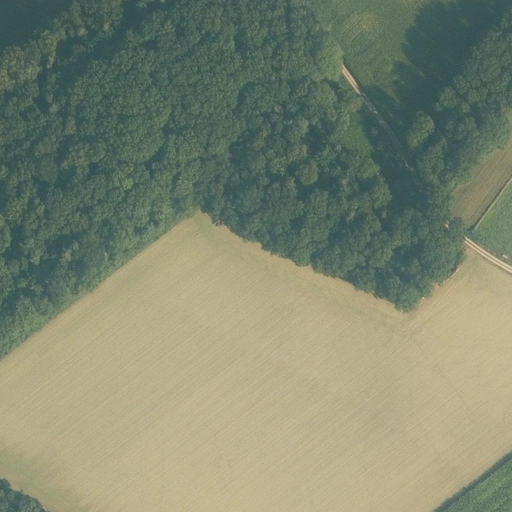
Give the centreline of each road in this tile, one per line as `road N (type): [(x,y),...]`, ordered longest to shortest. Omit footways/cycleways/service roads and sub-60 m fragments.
road 1 (track): [(339,65),(162,196),(0,333)]
road 2 (track): [(511,272),(432,206),(392,134),(339,65)]
road 3 (track): [(133,221),(105,221),(73,237),(65,223),(67,139),(59,130),(0,151)]
